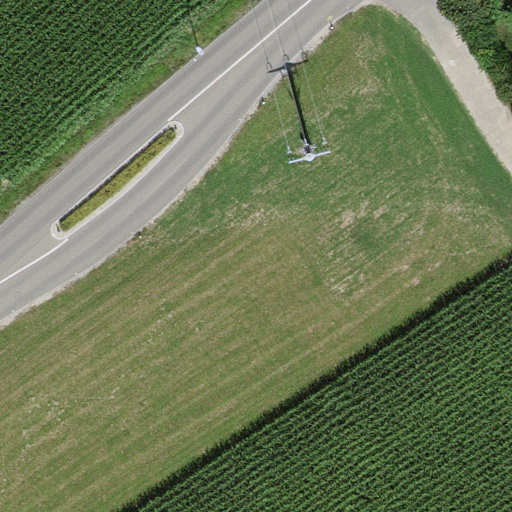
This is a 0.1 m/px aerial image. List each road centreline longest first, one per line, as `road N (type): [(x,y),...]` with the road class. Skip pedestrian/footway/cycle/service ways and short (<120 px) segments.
road 1 (tertiary): [(306,0),(0,264)]
road 2 (track): [(511,154),(411,0)]
